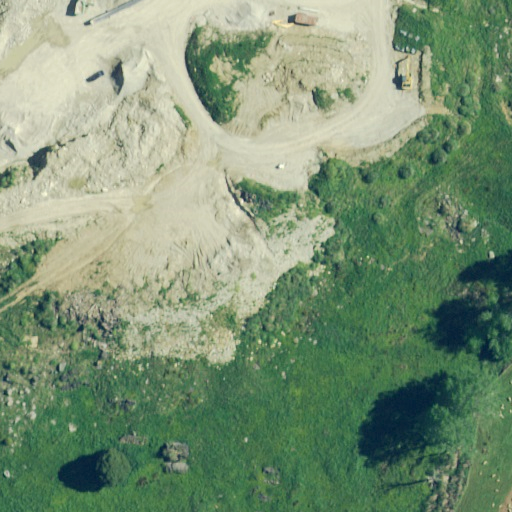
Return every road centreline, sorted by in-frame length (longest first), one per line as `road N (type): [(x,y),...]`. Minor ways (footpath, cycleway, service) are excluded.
road 1 (track): [(0,167),(258,96),(364,0)]
road 2 (track): [(511,366),(422,511)]
